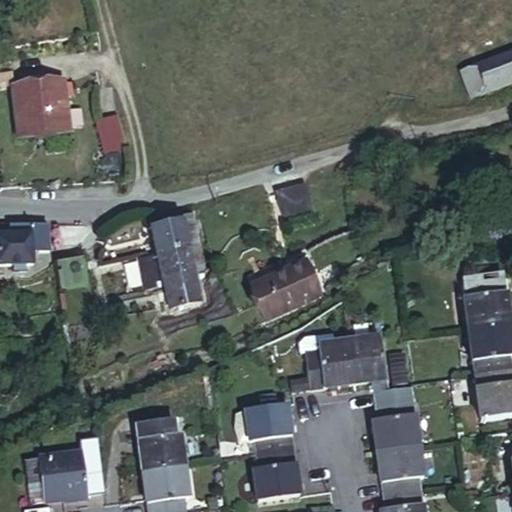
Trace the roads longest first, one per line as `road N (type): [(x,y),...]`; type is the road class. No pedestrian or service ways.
road 1 (residential): [(0,203),(105,204),(191,192),(511,112)]
road 2 (unknown): [(169,195),(115,0)]
